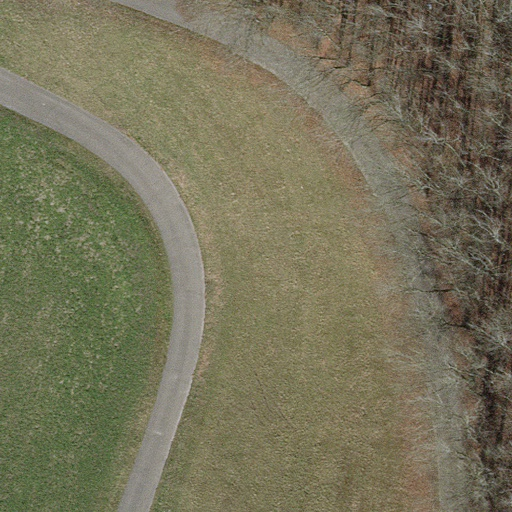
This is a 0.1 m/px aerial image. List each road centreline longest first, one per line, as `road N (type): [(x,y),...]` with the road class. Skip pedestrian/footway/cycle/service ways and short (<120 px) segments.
road 1 (unclassified): [(454,511),(450,402),(420,256),(336,105),(227,29),(146,0)]
road 2 (residential): [(141,511),(167,446),(196,247),(124,149),(0,82)]
